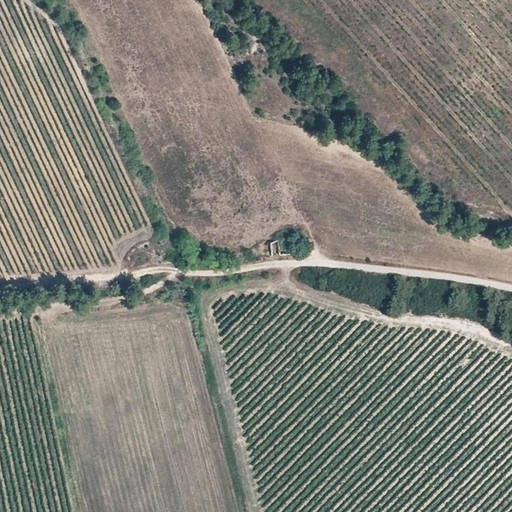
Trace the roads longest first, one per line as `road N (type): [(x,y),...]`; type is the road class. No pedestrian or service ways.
road 1 (track): [(511,292),(258,265),(175,274),(137,295),(0,313)]
road 2 (track): [(175,274),(0,284)]
